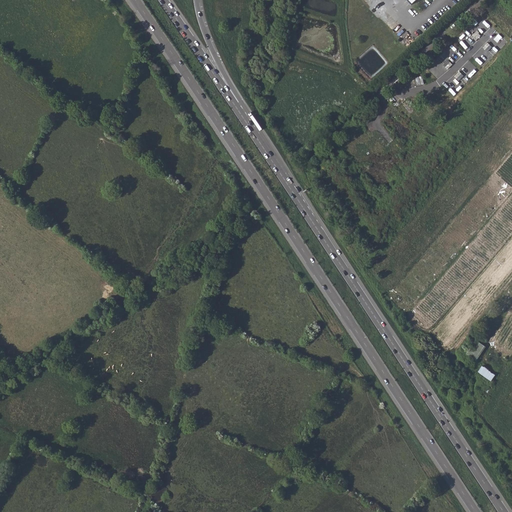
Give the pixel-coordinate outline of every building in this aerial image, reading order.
[(475,37),(473,39),(476,41),(481,36),(478,34),(477,35),(475,33),(472,35),(475,37)] [(498,43),(503,38),(498,33),(493,38),(498,43)] [(471,62),(466,66),(470,72),(476,68),(471,62)] [(422,76),(416,78),(417,86),(424,84),(422,76)] [(458,92),(463,85),(457,80),(452,86),(458,92)] [(476,340),(467,353),(477,360),(486,346),(476,340)] [(491,380),(496,374),(482,365),(478,372),(491,380)]
